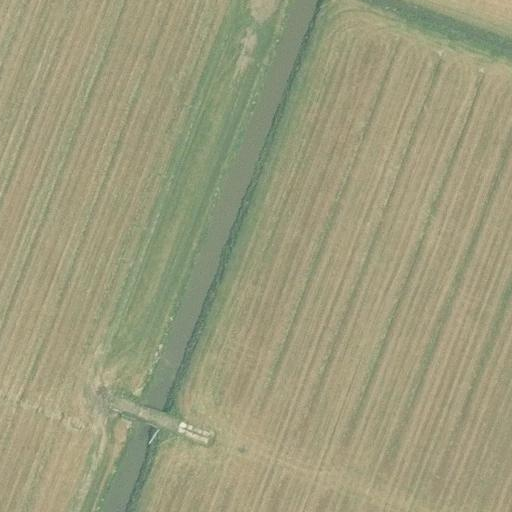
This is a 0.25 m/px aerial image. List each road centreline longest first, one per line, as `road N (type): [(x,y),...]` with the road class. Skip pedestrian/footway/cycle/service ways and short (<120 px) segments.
road 1 (track): [(106,403),(90,372),(264,0)]
road 2 (track): [(415,511),(106,403)]
